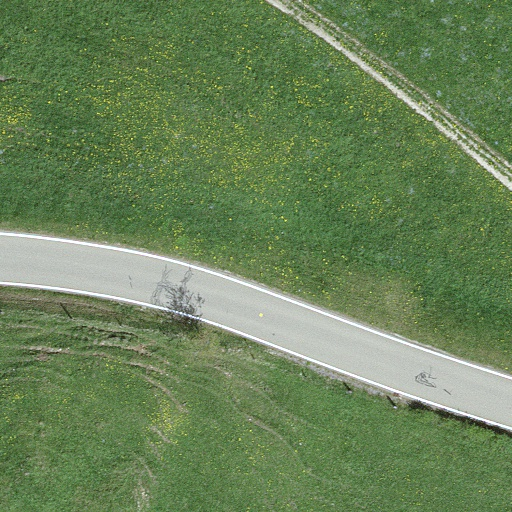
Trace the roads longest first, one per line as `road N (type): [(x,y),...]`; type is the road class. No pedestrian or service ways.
road 1 (tertiary): [(0,257),(154,280),(222,299),(511,402)]
road 2 (track): [(511,175),(284,0)]
